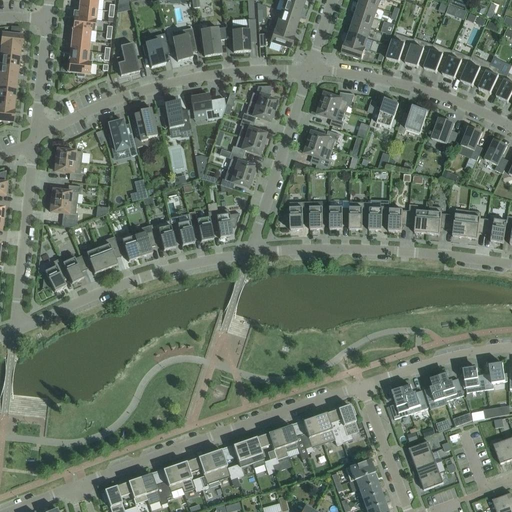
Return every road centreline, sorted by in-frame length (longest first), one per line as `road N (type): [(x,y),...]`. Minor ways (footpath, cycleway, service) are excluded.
road 1 (residential): [(361,387),(83,482)]
road 2 (residential): [(34,139),(168,83),(308,71)]
road 3 (residential): [(253,252),(385,250),(511,265)]
road 4 (residential): [(22,327),(157,272),(253,252)]
road 5 (residential): [(308,71),(402,84),(511,127)]
road 6 (residential): [(34,139),(16,304),(22,327)]
road 7 (residential): [(308,71),(253,252)]
road 8 (residential): [(361,387),(450,357),(511,347)]
road 9 (residential): [(407,511),(361,387)]
road 10 (residential): [(47,19),(34,139)]
